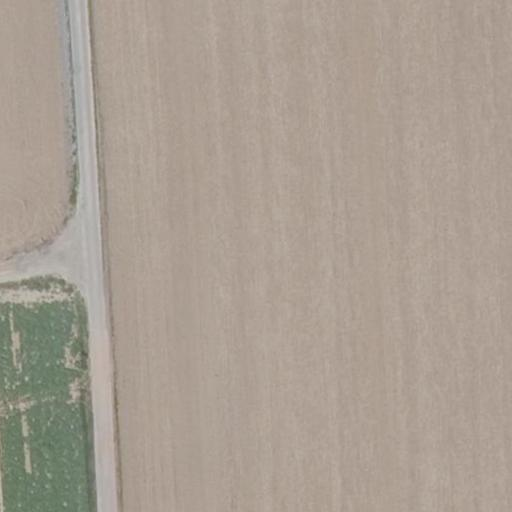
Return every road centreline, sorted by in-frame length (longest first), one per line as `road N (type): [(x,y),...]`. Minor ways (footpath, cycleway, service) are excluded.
road 1 (track): [(108,511),(92,245)]
road 2 (track): [(92,245),(76,0)]
